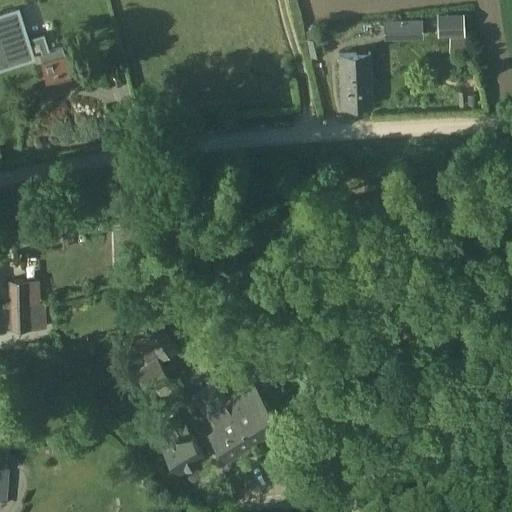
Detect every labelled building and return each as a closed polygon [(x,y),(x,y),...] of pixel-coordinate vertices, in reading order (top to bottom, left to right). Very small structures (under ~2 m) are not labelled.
[(19,6),(0,12),(0,66),(34,56),(31,45),(39,43),(42,52),(41,53),(51,86),(73,79),(65,53),(62,46),(50,50),(44,33),(28,38),(19,6)] [(463,17),(438,18),(439,35),(464,34),(463,17)] [(421,18),(383,19),(384,38),(422,37),(421,18)] [(465,50),(465,35),(450,36),(450,50),(465,50)] [(319,36),(307,38),(311,56),(323,53),(319,36)] [(389,47),(390,62),(421,60),(420,45),(389,47)] [(371,52),(339,53),(341,105),(372,104),(371,52)] [(134,228),(114,229),(115,270),(135,270),(134,228)] [(28,279),(10,280),(10,304),(29,303),(28,279)] [(29,303),(10,304),(11,328),(29,327),(45,327),(44,303),(39,303),(29,303)] [(152,308),(135,319),(160,359),(178,347),(152,308)] [(155,353),(132,368),(147,392),(170,377),(155,353)] [(234,356),(210,371),(216,379),(239,365),(234,356)] [(48,366),(25,395),(44,409),(66,381),(48,366)] [(228,399),(227,399),(236,412),(245,426),(246,426),(253,438),(279,421),(254,382),(228,399)] [(224,394),(206,406),(217,423),(210,427),(227,454),(253,438),(246,426),(245,426),(236,412),(227,399),(228,399),(225,394),(224,394)] [(171,433),(160,440),(178,467),(203,451),(183,419),(181,420),(176,411),(164,419),(169,427),(168,428),(171,433)]
